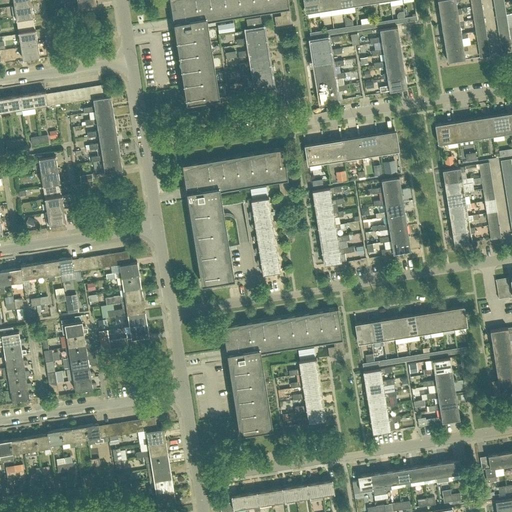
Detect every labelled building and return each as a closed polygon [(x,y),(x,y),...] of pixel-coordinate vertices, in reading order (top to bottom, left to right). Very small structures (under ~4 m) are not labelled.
[(95,0),(76,0),(66,2),(67,7),(72,6),(72,7),(73,12),(90,10),(89,4),(95,3),(95,0)] [(291,23),(287,0),(172,0),(179,21),(176,21),(177,29),(174,29),(186,102),(187,102),(218,97),(219,97),(219,95),(207,20),(282,8),(285,24),(291,23)] [(306,11),(318,9),(316,0),(303,0),(305,11),(306,11)] [(316,0),(318,9),(330,7),(328,0),(316,0)] [(457,8),(456,1),(459,0),(437,0),(439,11),(457,8)] [(16,18),(33,16),(31,2),(14,5),(14,7),(12,7),(14,19),(16,18)] [(441,23),(459,20),(458,14),(462,13),(461,8),(457,8),(439,11),(441,23)] [(18,31),(35,29),(33,16),(16,18),(18,31)] [(246,18),(248,29),(261,26),(260,16),(246,18)] [(274,16),(275,25),(282,24),(281,17),(275,19),(274,16)] [(443,35),(461,33),(460,26),(464,25),(463,20),(459,20),(441,23),(443,35)] [(376,36),(369,37),(370,42),(377,41),(381,41),(399,38),(397,25),(379,28),(380,35),(376,36)] [(237,44),(244,42),(248,42),(265,39),(263,26),(261,26),(248,29),(246,29),(247,36),(243,37),(236,38),(237,44)] [(20,44),(37,42),(35,29),(18,31),(20,44)] [(445,47),(463,45),(462,38),(466,37),(465,32),(461,33),(443,35),(445,47)] [(328,36),(310,39),(312,52),(330,49),(330,48),(328,41),(332,40),(333,41),(340,40),(339,34),(328,36)] [(383,53),(401,50),(399,38),(381,41),(382,47),(378,48),(371,50),(372,55),(383,53)] [(265,39),(248,42),(249,49),(245,49),(245,50),(238,51),(239,56),(250,54),(267,51),(265,39)] [(37,42),(20,44),(22,58),(39,55),(37,42)] [(463,45),(445,47),(447,60),(463,58),(465,57),(464,50),(468,49),(467,44),(463,45)] [(330,49),(312,52),(314,64),(332,61),(330,54),(335,53),(341,52),(341,47),(330,48),(330,49)] [(385,65),(403,62),(401,50),(383,53),(384,60),(380,60),(380,61),(373,62),(374,67),(385,65)] [(252,66),(269,63),(267,51),(250,54),(251,61),(247,61),(247,62),(240,63),(241,68),(252,66)] [(332,61),(314,64),(316,76),(334,73),(332,66),(336,65),(343,64),(343,59),(332,61)] [(387,77),(405,74),(403,62),(385,65),(386,72),(382,72),(383,78),(387,77)] [(254,78),(271,75),(269,63),(252,66),(253,73),(249,73),(249,74),(242,75),(243,80),(254,78)] [(334,73),(316,76),(318,88),(335,85),(334,78),(338,77),(345,76),(345,71),(334,73)] [(387,77),(388,84),(379,85),(380,91),(386,90),(389,89),(389,90),(407,87),(405,74),(387,77)] [(256,91),(273,88),(271,75),(254,78),(255,85),(251,86),(244,87),(245,92),(252,91),(255,90),(256,91)] [(335,85),(318,88),(320,100),(320,101),(337,98),(336,90),(341,90),(341,89),(347,88),(347,83),(335,85)] [(47,103),(45,92),(45,90),(32,92),(34,105),(47,103)] [(21,107),(34,105),(32,92),(19,94),(21,107)] [(9,109),(21,107),(19,94),(7,96),(9,109)] [(112,107),(110,95),(103,96),(98,97),(93,98),(94,105),(90,106),(90,109),(90,111),(95,110),(112,107)] [(0,110),(9,109),(7,96),(0,96),(0,110)] [(97,123),(97,122),(114,119),(112,107),(95,110),(96,117),(92,118),(92,123),(97,123)] [(492,134),(510,131),(506,110),(506,114),(495,115),(495,114),(490,114),(489,113),(492,134)] [(474,137),(492,134),(489,113),(488,113),(488,116),(477,118),(477,116),(472,117),(472,116),(471,116),(474,137)] [(456,140),(474,137),(471,116),(470,116),(471,119),(459,121),(459,119),(454,120),(454,119),(453,119),(456,140)] [(94,135),(99,135),(99,134),(116,131),(114,119),(97,122),(97,123),(98,129),(94,130),(94,135)] [(438,143),(456,140),(453,119),(452,119),(453,122),(442,124),(441,122),(436,123),(435,123),(438,142),(438,143)] [(45,134),(54,133),(53,126),(45,127),(45,134)] [(116,131),(99,134),(99,135),(100,142),(96,142),(96,147),(101,147),(100,146),(118,144),(116,131)] [(362,155),(379,152),(376,131),(375,131),(376,134),(365,136),(364,134),(359,135),(359,134),(358,134),(362,155)] [(376,131),(379,152),(398,149),(398,148),(395,131),(394,131),(394,132),(382,133),(382,131),(377,132),(377,131),(376,131)] [(39,135),(40,142),(48,141),(47,134),(39,135)] [(344,158),(362,155),(358,134),(358,137),(347,139),(347,137),(342,138),(341,137),(344,158)] [(32,144),(40,142),(39,135),(30,136),(32,144)] [(509,145),(502,146),(503,150),(511,148),(511,136),(508,137),(509,145)] [(326,161),(344,158),(341,137),(340,137),(340,140),(329,142),(329,140),(324,141),(324,139),(323,140),(326,161)] [(14,139),(15,146),(23,145),(22,138),(14,139)] [(7,148),(15,146),(14,139),(5,140),(7,148)] [(308,163),(326,161),(323,140),(322,140),(323,143),(311,145),(311,143),(306,144),(306,143),(304,144),(307,163),(308,163)] [(98,159),(102,159),(120,156),(118,144),(100,146),(101,147),(102,154),(97,155),(98,159)] [(464,157),(472,156),(472,145),(464,145),(464,157)] [(290,193),(283,147),(210,158),(211,161),(198,165),(198,163),(185,167),(192,190),(188,190),(190,198),(187,198),(201,283),(233,278),(234,277),(234,276),(219,189),(281,179),(283,195),(290,193)] [(439,158),(448,159),(449,152),(440,151),(439,158)] [(40,171),(57,168),(55,155),(38,157),(40,171)] [(379,156),(379,167),(392,167),(392,155),(379,156)] [(120,156),(102,159),(104,166),(99,167),(100,172),(122,168),(120,156)] [(462,178),(460,171),(465,170),(464,165),(460,166),(442,168),(444,181),(462,178)] [(43,184),(59,181),(57,168),(40,171),(43,184)] [(333,177),(342,174),(341,168),(332,170),(333,177)] [(81,181),(93,179),(92,172),(80,174),(81,181)] [(383,191),(401,188),(399,175),(381,178),(382,186),(378,186),(378,187),(371,188),(372,193),(383,191)] [(446,193),(464,190),(463,190),(462,183),(467,183),(474,181),(473,176),(462,178),(444,181),(446,193)] [(45,197),(61,195),(59,181),(43,184),(45,197)] [(314,202),(331,199),(330,191),(334,190),(334,191),(341,190),(340,185),(329,187),(329,186),(312,189),(314,202)] [(267,186),(251,188),(252,199),(268,196),(267,186)] [(385,203),(403,200),(401,188),(383,191),(384,198),(380,198),(373,200),(374,205),(385,203)] [(465,202),(464,195),(469,195),(468,190),(463,190),(464,190),(446,193),(448,205),(465,202)] [(47,210),(64,208),(61,195),(45,197),(47,210)] [(253,211),(270,209),(268,196),(252,199),(251,199),(251,198),(246,198),(247,203),(251,202),(252,210),(253,211)] [(331,199),(314,202),(316,214),(333,211),(332,204),(343,202),(342,197),(331,199)] [(405,212),(403,200),(385,203),(386,210),(382,210),(382,211),(375,212),(376,217),(387,215),(405,212)] [(465,202),(448,205),(450,217),(467,214),(466,208),(471,207),(470,206),(470,202),(465,202)] [(47,224),(66,221),(64,208),(47,210),(45,211),(47,224)] [(255,224),(272,221),(270,209),(253,211),(252,210),(248,210),(249,215),(253,214),(254,222),(255,224)] [(335,223),(334,216),(343,214),(342,209),(333,211),(316,214),(318,226),(335,223)] [(389,227),(407,224),(405,212),(387,215),(388,222),(384,223),(377,224),(378,229),(389,227)] [(452,230),(469,227),(468,220),(472,219),(472,218),(472,214),(467,214),(450,217),(452,230)] [(257,236),(274,233),(272,221),(255,224),(254,222),(250,223),(251,227),(255,227),(256,234),(257,236)] [(320,238),(337,235),(336,228),(347,226),(346,222),(339,223),(339,222),(335,223),(318,226),(320,238)] [(391,239),(409,236),(407,224),(389,227),(390,234),(386,235),(379,236),(380,241),(391,240),(391,239)] [(469,227),(452,230),(454,242),(470,240),(471,239),(470,232),(474,231),(473,226),(469,227)] [(258,248),(276,245),(274,233),(257,236),(256,234),(252,235),(253,240),(257,239),(258,246),(258,248)] [(337,235),(320,238),(321,250),(339,247),(338,240),(342,240),(349,238),(348,233),(337,235)] [(393,252),(411,249),(409,236),(391,239),(391,240),(392,246),(388,247),(381,248),(382,253),(389,252),(393,252)] [(260,260),(278,257),(276,245),(258,248),(258,246),(254,247),(255,252),(259,251),(260,259),(260,260)] [(350,246),(343,247),(339,247),(321,250),(324,263),(341,260),(340,253),(344,252),(351,251),(350,246)] [(72,258),(71,256),(59,258),(61,274),(62,280),(75,278),(75,280),(82,279),(81,270),(79,270),(74,271),(72,258)] [(260,260),(260,259),(256,259),(257,264),(261,263),(262,273),(263,273),(280,270),(278,257),(260,260)] [(54,275),(61,274),(59,258),(46,260),(48,276),(49,279),(55,279),(54,275)] [(43,276),(48,276),(46,260),(33,262),(35,275),(43,274),(43,276)] [(117,277),(139,273),(137,261),(130,262),(124,263),(119,263),(120,271),(116,272),(117,277)] [(28,276),(35,275),(33,262),(21,264),(24,282),(23,282),(24,288),(30,287),(28,276)] [(18,283),(23,282),(24,282),(21,264),(21,266),(9,268),(11,282),(18,280),(18,283)] [(3,283),(11,282),(9,268),(0,269),(0,291),(5,291),(3,283)] [(119,289),(140,285),(139,273),(117,277),(121,276),(122,283),(118,284),(119,289)] [(495,279),(496,279),(496,285),(509,283),(508,277),(509,277),(508,276),(495,278),(495,279)] [(509,283),(496,285),(497,291),(510,289),(509,283)] [(121,301),(142,297),(140,285),(119,289),(120,294),(120,296),(121,301)] [(509,296),(508,296),(511,295),(511,294),(511,295),(510,289),(497,291),(498,297),(498,298),(509,296)] [(55,294),(57,301),(65,299),(64,292),(55,294)] [(79,308),(76,293),(65,295),(67,310),(79,308)] [(121,301),(120,296),(120,294),(105,297),(106,304),(121,301)] [(47,295),(39,296),(40,304),(49,302),(47,295)] [(32,305),(40,304),(39,296),(31,298),(32,305)] [(123,313),(144,310),(142,297),(121,301),(122,308),(102,311),(103,316),(123,314),(123,313)] [(23,306),(22,299),(14,300),(15,307),(23,306)] [(7,309),(15,307),(14,300),(5,301),(7,309)] [(450,306),(454,327),(466,324),(463,307),(457,308),(456,306),(451,307),(451,305),(450,306)] [(345,353),(337,306),(251,320),(251,322),(239,326),(238,324),(225,328),(232,351),(229,352),(230,359),(228,359),(239,432),(272,427),(272,426),(260,350),(335,339),(338,354),(345,353)] [(442,328),(454,327),(450,306),(449,306),(450,309),(445,310),(444,308),(439,309),(439,307),(438,308),(442,328)] [(430,330),(442,328),(438,308),(438,311),(433,312),(433,310),(427,311),(427,309),(430,330)] [(418,332),(430,330),(427,309),(426,310),(426,313),(421,313),(421,312),(416,313),(415,311),(418,332)] [(129,325),(146,322),(144,310),(123,313),(123,314),(127,313),(128,320),(124,321),(124,323),(121,324),(121,326),(129,325)] [(406,334),(418,332),(415,311),(414,311),(414,315),(409,315),(409,314),(404,314),(404,313),(403,313),(406,334)] [(394,336),(406,334),(403,313),(402,313),(403,316),(397,317),(397,316),(392,316),(392,315),(391,315),(394,336)] [(382,338),(394,336),(391,315),(390,315),(391,318),(385,319),(385,317),(380,318),(380,317),(379,317),(382,338)] [(371,340),(382,338),(379,317),(378,317),(379,320),(374,321),(373,319),(368,320),(368,319),(367,319),(371,340)] [(358,342),(371,340),(367,319),(367,322),(362,323),(361,321),(356,322),(355,322),(358,341),(358,342)] [(66,334),(87,331),(87,328),(83,328),(82,320),(61,324),(63,333),(66,333),(66,334)] [(129,325),(130,332),(126,333),(126,338),(148,334),(146,322),(129,325)] [(95,337),(104,336),(103,325),(94,326),(95,337)] [(490,329),(492,342),(509,339),(511,338),(511,325),(507,326),(490,329)] [(0,344),(3,345),(24,341),(24,338),(20,338),(19,331),(13,332),(12,326),(0,327),(0,344)] [(68,346),(89,342),(89,339),(84,339),(83,332),(87,331),(66,334),(68,345),(68,346)] [(125,344),(124,337),(108,339),(110,347),(127,344),(125,344)] [(511,351),(510,344),(511,343),(511,338),(509,339),(492,342),(494,354),(511,351)] [(5,356),(26,352),(25,349),(21,349),(20,342),(24,342),(24,341),(3,345),(5,356)] [(70,356),(91,353),(90,350),(86,350),(85,343),(89,343),(89,342),(68,346),(68,345),(65,346),(67,357),(70,357),(70,356)] [(327,347),(329,356),(336,355),(335,348),(328,349),(328,346),(327,347)] [(314,347),(298,349),(300,360),(316,357),(314,347)] [(45,361),(53,359),(51,348),(43,350),(45,361)] [(511,363),(511,350),(511,351),(494,354),(495,366),(511,363)] [(6,367),(28,363),(27,360),(23,360),(22,353),(26,353),(26,352),(5,356),(6,366),(6,367)] [(71,367),(92,364),(92,361),(88,361),(87,354),(91,354),(91,353),(70,356),(70,357),(67,357),(69,368),(71,367)] [(430,372),(434,371),(451,368),(449,356),(432,359),(433,366),(429,367),(425,368),(425,372),(430,372)] [(301,373),(318,370),(316,357),(300,360),(298,360),(300,367),(296,368),(296,373),(301,373)] [(47,372),(55,370),(53,359),(45,361),(47,372)] [(6,378),(29,374),(29,371),(25,371),(24,365),(28,364),(28,363),(6,367),(6,366),(2,367),(4,378),(6,378)] [(497,378),(511,375),(511,363),(495,366),(497,378)] [(73,379),(94,375),(94,372),(90,372),(89,365),(92,365),(92,364),(71,367),(73,379)] [(380,367),(362,370),(364,383),(382,380),(381,372),(385,371),(385,372),(392,371),(391,365),(380,367)] [(436,383),(453,380),(451,368),(434,371),(435,378),(423,380),(424,385),(432,383),(432,384),(436,384),(436,383)] [(49,383),(56,382),(55,370),(47,372),(49,383)] [(302,385),(320,382),(318,370),(301,373),(302,380),(298,380),(298,381),(298,386),(302,385)] [(10,389),(31,385),(31,382),(26,382),(25,375),(29,375),(29,374),(6,378),(7,388),(10,387),(10,389)] [(94,375),(73,379),(75,390),(96,387),(95,383),(91,383),(90,376),(94,376),(94,375)] [(511,375),(497,378),(499,391),(511,388),(511,375)] [(382,380),(364,383),(366,395),(384,392),(383,385),(387,384),(394,383),(393,378),(382,380)] [(426,397),(438,395),(455,393),(453,380),(436,383),(436,384),(437,390),(433,391),(426,392),(426,397)] [(56,382),(49,383),(50,394),(52,394),(58,393),(56,382)] [(304,397),(322,394),(320,382),(302,385),(304,392),(299,392),(300,398),(304,397)] [(31,385),(10,389),(12,400),(33,397),(32,393),(28,393),(27,387),(31,386),(31,385)] [(384,392),(366,395),(368,407),(386,404),(385,397),(389,396),(396,395),(395,390),(384,392)] [(440,408),(457,405),(455,393),(438,395),(439,402),(435,403),(430,404),(431,409),(436,408),(440,408)] [(306,409),(324,406),(322,394),(304,397),(305,404),(301,405),(302,410),(306,409)] [(386,404),(368,407),(370,419),(388,416),(387,409),(391,408),(398,407),(397,402),(386,404)] [(457,405),(440,408),(441,414),(437,415),(425,417),(425,415),(417,417),(418,424),(442,420),(459,417),(457,405)] [(303,417),(304,422),(305,422),(308,421),(326,419),(326,418),(324,406),(306,409),(307,416),(303,417)] [(388,416),(370,419),(372,431),(390,429),(389,421),(393,420),(400,419),(399,414),(388,416)] [(95,442),(103,440),(102,437),(100,437),(98,425),(98,422),(85,425),(87,437),(94,436),(95,442)] [(80,438),(87,437),(85,425),(72,427),(74,439),(75,445),(81,444),(80,438)] [(63,447),(70,446),(75,445),(74,439),(72,427),(60,429),(62,441),(63,447)] [(156,428),(150,429),(145,430),(147,437),(143,438),(143,442),(147,442),(165,439),(163,427),(156,428)] [(55,442),(62,441),(60,429),(47,431),(47,433),(49,443),(50,448),(56,447),(55,442)] [(51,452),(50,448),(49,443),(47,433),(35,435),(37,448),(44,447),(45,449),(46,453),(51,452)] [(38,453),(37,448),(35,435),(22,437),(24,450),(25,455),(38,453)] [(12,452),(24,450),(22,437),(10,439),(12,452)] [(13,457),(12,452),(10,439),(0,440),(0,456),(0,459),(13,457)] [(149,454),(167,451),(165,439),(147,442),(149,449),(145,450),(139,451),(136,451),(137,456),(149,454)] [(121,459),(120,447),(113,448),(114,460),(121,459)] [(503,464),(511,462),(511,449),(501,451),(503,464)] [(147,467),(169,463),(167,451),(149,454),(149,455),(150,455),(151,462),(147,462),(147,467)] [(494,467),(496,465),(503,464),(501,451),(488,453),(490,466),(485,467),(486,476),(496,474),(494,467)] [(90,459),(92,466),(99,464),(98,457),(90,459)] [(459,458),(446,460),(448,473),(461,471),(459,458)] [(449,479),(448,473),(446,460),(433,462),(435,475),(436,481),(449,479)] [(73,461),(65,463),(66,470),(74,468),(73,461)] [(423,477),(435,475),(433,462),(420,464),(423,477)] [(57,471),(66,470),(65,463),(56,464),(57,471)] [(149,479),(171,475),(169,463),(147,467),(151,467),(153,474),(149,474),(149,479)] [(410,479),(423,477),(420,464),(408,466),(410,479)] [(40,467),(41,474),(49,473),(47,465),(40,467)] [(410,479),(408,466),(395,468),(397,481),(404,480),(405,486),(411,485),(410,479)] [(32,475),(41,474),(40,467),(31,468),(32,475)] [(390,482),(397,481),(395,468),(383,470),(386,489),(391,488),(390,482)] [(15,471),(16,478),(23,477),(22,470),(15,471)] [(385,489),(386,489),(383,470),(370,472),(372,485),(373,490),(375,498),(386,496),(385,489)] [(5,472),(6,479),(16,478),(15,471),(5,472)] [(94,486),(92,472),(82,473),(84,488),(94,486)] [(360,487),(372,485),(370,472),(357,474),(358,480),(352,481),(354,492),(360,491),(360,487)] [(156,491),(173,488),(171,475),(149,479),(153,479),(155,486),(151,486),(151,492),(156,491)] [(321,493),(334,491),(332,478),(319,480),(321,493)] [(322,498),(321,493),(319,480),(307,482),(309,495),(310,500),(322,498)] [(296,497),(309,495),(307,482),(294,484),(296,497)] [(284,499),(296,497),(294,484),(282,486),(284,499)] [(498,493),(507,491),(506,484),(497,485),(498,493)] [(271,501),(284,499),(282,486),(269,488),(271,501)] [(153,504),(159,503),(175,500),(173,488),(156,491),(157,498),(153,499),(153,504)] [(259,503),(271,501),(269,488),(257,490),(259,503)] [(260,509),(259,503),(257,490),(244,492),(246,505),(253,504),(254,510),(260,509)] [(233,507),(246,505),(244,492),(231,494),(233,507)] [(451,493),(452,500),(460,499),(459,492),(451,493)] [(443,502),(452,500),(451,493),(442,494),(443,502)] [(426,497),(427,504),(435,503),(434,496),(426,497)] [(511,509),(511,496),(495,499),(497,511),(511,509)] [(418,506),(427,504),(426,497),(417,498),(418,506)] [(160,508),(159,503),(153,504),(153,499),(148,500),(148,504),(145,505),(146,510),(146,511),(160,509),(160,508)] [(400,501),(402,508),(410,507),(409,500),(400,501)] [(393,510),(402,508),(400,501),(392,502),(393,510)]
